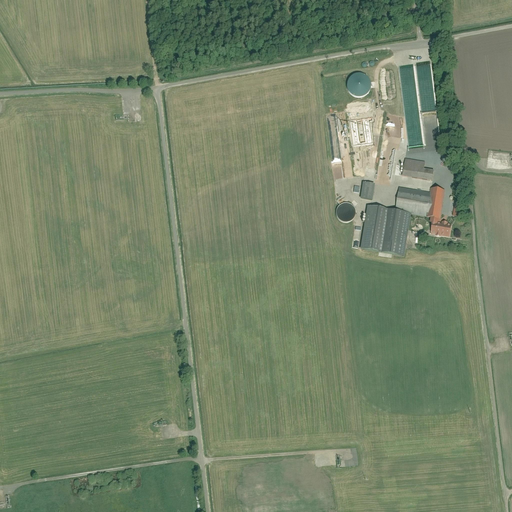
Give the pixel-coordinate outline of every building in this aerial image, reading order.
[(354,97),(363,98),(376,92),(370,91),(370,88),(369,85),(365,85),(364,84),(364,81),(366,80),(365,78),(366,78),(365,75),(360,74),(350,79),(349,86),(354,97)] [(426,163),(407,159),(404,176),(434,181),(436,171),(425,169),(426,163)] [(378,185),(366,183),(363,199),(375,201),(378,185)] [(403,188),(399,210),(429,215),(433,194),(403,188)] [(441,217),(445,190),(434,188),(433,194),(429,215),(435,216),(441,217)] [(464,205),(457,203),(455,215),(462,217),(464,205)] [(385,209),(370,207),(362,249),(377,252),(385,209)] [(385,209),(377,252),(385,253),(393,211),(385,209)] [(393,211),(385,253),(395,255),(403,212),(393,211)] [(403,212),(395,255),(405,257),(413,214),(403,212)] [(432,234),(453,238),(455,227),(451,227),(452,222),(445,221),(444,226),(440,225),(434,224),(432,234)]
